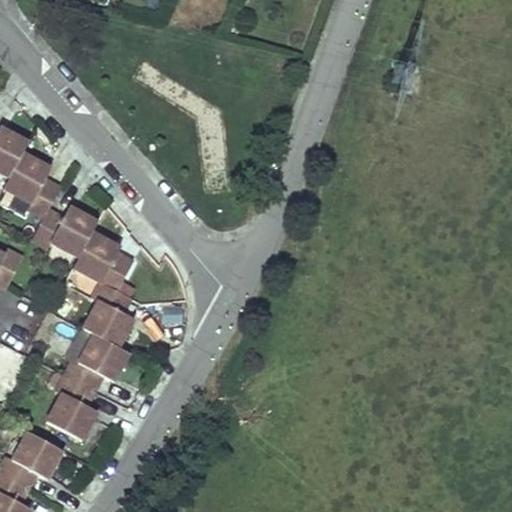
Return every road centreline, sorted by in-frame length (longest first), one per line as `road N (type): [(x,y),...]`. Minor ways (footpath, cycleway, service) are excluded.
road 1 (residential): [(0,35),(237,296)]
road 2 (residential): [(356,0),(281,207),(237,296)]
road 3 (residential): [(237,296),(169,421),(107,511)]
